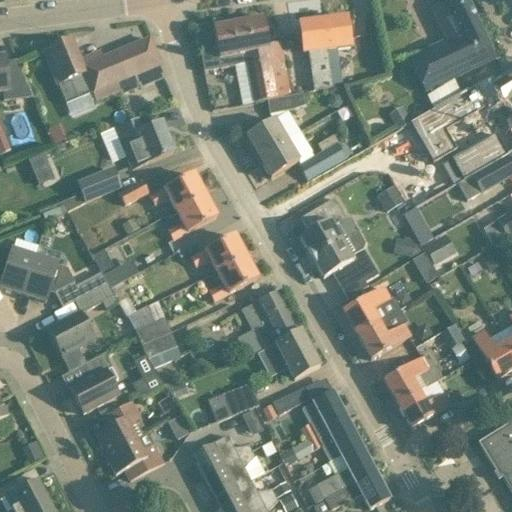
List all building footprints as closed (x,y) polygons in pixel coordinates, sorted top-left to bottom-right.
[(460,37),(409,61),(426,93),(477,69),(495,60),(466,0),(450,0),(444,3),(460,37)] [(254,105),(267,103),(289,99),(289,96),(284,64),(281,44),(268,47),(263,20),(235,25),(243,67),(246,66),(254,105)] [(346,20),(323,23),(332,90),(343,89),(341,76),(340,76),(336,51),(350,49),(349,40),(346,20)] [(243,67),(235,25),(234,21),(214,25),(214,22),(212,23),(212,26),(195,29),(204,74),(243,67)] [(299,26),(301,46),(302,55),(307,55),(313,93),(332,90),(323,23),(299,26)] [(291,39),(285,40),(282,44),(283,50),(288,53),(293,52),(296,47),(295,42),(293,41),(291,39)] [(92,104),(103,100),(121,92),(118,85),(160,68),(149,41),(83,69),(71,42),(43,54),(56,86),(57,86),(66,106),(89,97),(92,104)] [(0,60),(0,94),(3,95),(3,103),(32,99),(24,81),(18,83),(6,85),(3,60),(0,60)] [(492,79),(476,89),(487,108),(491,105),(494,110),(506,103),(511,111),(511,117),(502,123),(511,138),(511,76),(498,86),(492,79)] [(487,108),(476,89),(433,113),(445,133),(487,108)] [(270,117),(287,114),(291,113),(291,112),(304,109),(302,96),(289,99),(267,103),(270,117)] [(388,117),(397,132),(411,124),(402,109),(388,117)] [(445,133),(433,113),(412,125),(434,165),(457,151),(445,133)] [(285,143),(273,122),(245,139),(258,159),(285,143)] [(132,172),(150,165),(173,155),(161,125),(141,133),(137,123),(115,132),(127,159),(132,172)] [(0,157),(10,153),(0,129),(0,157)] [(460,175),(464,182),(508,156),(496,135),(452,161),(456,168),(460,175)] [(285,143),(258,159),(271,181),(298,164),(285,143)] [(339,151),(336,146),(321,154),(297,168),(306,185),(345,162),(339,151)] [(511,154),(498,163),(456,187),(467,205),(511,179),(511,154)] [(49,157),(33,162),(39,184),(56,179),(49,157)] [(350,160),(339,166),(344,173),(355,167),(350,160)] [(456,168),(452,161),(441,167),(446,174),(456,168)] [(339,166),(329,172),(333,179),(344,173),(339,166)] [(456,168),(446,174),(449,181),(460,175),(456,168)] [(121,192),(112,172),(76,187),(84,207),(121,192)] [(323,185),(333,179),(329,172),(319,178),(323,185)] [(453,188),(464,182),(460,175),(449,181),(453,188)] [(193,177),(175,186),(150,200),(155,209),(169,201),(175,214),(204,199),(193,177)] [(323,185),(319,178),(308,184),(312,191),(323,185)] [(148,197),(141,184),(118,196),(125,209),(148,197)] [(312,191),(308,184),(297,191),(301,198),(312,191)] [(380,196),(388,214),(405,206),(397,189),(380,196)] [(172,244),(173,243),(216,220),(204,199),(175,214),(182,226),(146,246),(151,256),(154,255),(159,264),(177,255),(172,244)] [(311,261),(357,234),(350,222),(346,220),(334,201),(300,220),(308,235),(300,240),(308,254),(307,254),(311,261)] [(416,211),(409,214),(403,218),(409,229),(422,222),(416,211)] [(511,214),(483,233),(492,249),(511,237),(511,214)] [(127,238),(139,231),(133,221),(121,228),(127,238)] [(332,276),(341,291),(362,279),(366,285),(379,278),(372,266),(363,250),(364,247),(357,234),(311,261),(315,267),(316,267),(324,281),(332,276)] [(210,263),(216,275),(245,260),(234,238),(190,261),(195,271),(210,263)] [(402,242),(399,258),(411,260),(420,255),(411,240),(405,239),(404,243),(402,242)] [(435,243),(423,250),(434,269),(446,262),(435,243)] [(0,250),(0,277),(4,278),(0,289),(0,290),(23,297),(34,260),(11,253),(1,250),(0,250)] [(107,252),(97,257),(106,276),(117,270),(107,252)] [(489,274),(501,267),(494,254),(482,261),(489,274)] [(57,267),(34,260),(23,297),(46,304),(49,293),(54,294),(54,296),(55,297),(56,294),(74,285),(67,271),(57,268),(57,267)] [(245,260),(216,275),(223,287),(209,295),(214,305),(257,282),(245,260)] [(136,262),(109,277),(116,289),(143,275),(136,262)] [(430,266),(418,274),(426,287),(438,279),(430,266)] [(68,294),(73,305),(107,287),(101,276),(68,294)] [(107,287),(73,305),(79,316),(47,332),(62,359),(94,342),(81,316),(102,305),(106,313),(118,307),(107,287)] [(378,326),(378,325),(396,315),(382,291),(342,314),(356,338),(378,326)] [(245,361),(264,352),(265,353),(268,351),(301,333),(279,293),(262,303),(241,314),(252,334),(236,342),(245,361)] [(135,334),(140,348),(169,336),(163,322),(154,325),(147,309),(136,314),(126,318),(135,334)] [(378,326),(356,338),(371,363),(410,340),(404,328),(386,338),(378,326)] [(414,332),(421,344),(433,337),(428,330),(422,328),(414,332)] [(257,357),(270,381),(288,371),(295,383),(320,369),(301,333),(268,351),(265,353),(257,357)] [(471,342),(485,365),(495,382),(511,372),(511,355),(506,345),(494,353),(483,335),(471,342)] [(176,350),(169,336),(140,348),(147,362),(153,371),(180,361),(176,350)] [(460,345),(450,351),(459,367),(470,361),(460,345)] [(118,382),(105,357),(83,367),(90,380),(69,391),(83,417),(119,399),(112,385),(118,382)] [(383,383),(397,408),(418,395),(440,382),(427,357),(400,373),(383,383)] [(82,358),(66,367),(70,374),(86,366),(82,358)] [(163,387),(155,375),(141,382),(148,395),(163,387)] [(250,387),(207,403),(216,426),(259,411),(250,387)] [(309,404),(303,391),(272,407),(278,419),(309,404)] [(311,405),(312,407),(301,412),(315,438),(347,421),(333,394),(311,405)] [(451,409),(444,397),(425,408),(418,395),(397,408),(411,432),(451,409)] [(98,451),(103,459),(147,436),(131,405),(110,416),(115,427),(94,438),(100,450),(98,451)] [(276,419),(271,409),(263,413),(268,423),(276,419)] [(176,410),(168,414),(172,422),(180,418),(176,410)] [(247,429),(258,423),(252,413),(241,419),(246,427),(247,429)] [(188,437),(179,419),(168,425),(177,443),(188,437)] [(347,421),(315,438),(329,464),(361,447),(347,421)] [(511,425),(479,446),(496,474),(498,472),(511,494),(511,425)] [(299,433),(305,444),(314,439),(308,428),(299,433)] [(163,466),(153,447),(147,436),(103,459),(107,467),(109,466),(115,478),(128,472),(133,482),(163,466)] [(203,479),(252,454),(249,448),(234,451),(227,438),(192,457),(203,479)] [(314,439),(305,444),(311,455),(320,450),(314,439)] [(361,447),(329,464),(329,465),(340,460),(346,472),(307,493),(314,506),(375,473),(361,447)] [(279,458),(284,467),(285,469),(297,463),(291,452),(279,458)] [(203,479),(215,501),(250,483),(244,471),(255,460),(252,454),(203,479)] [(375,473),(314,506),(315,507),(324,502),(325,504),(313,510),(314,511),(334,511),(360,498),(367,511),(369,511),(390,501),(375,473)] [(30,511),(47,503),(37,483),(19,492),(14,482),(0,489),(0,511),(30,511)] [(220,511),(248,511),(275,498),(272,492),(256,494),(250,483),(215,501),(220,511)] [(289,493),(286,486),(273,493),(277,500),(289,493)] [(292,511),(297,510),(291,498),(291,497),(279,503),(283,511),(292,511)] [(275,498),(248,511),(269,511),(278,504),(275,498)] [(51,511),(47,503),(30,511),(51,511)]
